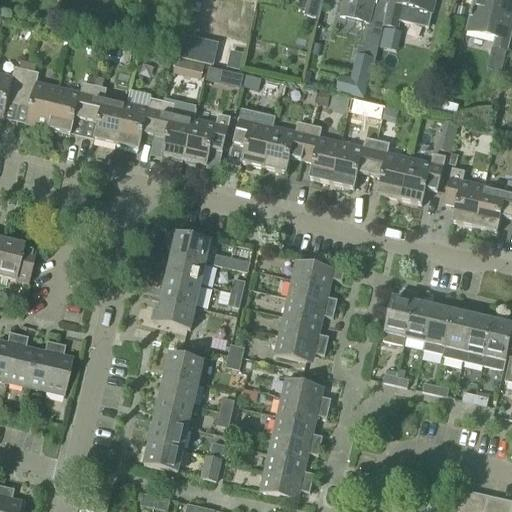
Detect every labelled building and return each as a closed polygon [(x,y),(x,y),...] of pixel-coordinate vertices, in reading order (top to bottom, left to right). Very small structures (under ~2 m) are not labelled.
[(307,0),(303,19),(318,22),(323,0),(307,0)] [(343,0),(339,21),(368,27),(382,31),(383,28),(388,5),(374,2),(374,0),(343,0)] [(389,0),(388,5),(383,28),(397,31),(398,24),(429,31),(432,15),(435,0),(389,0)] [(492,52),(506,55),(511,30),(511,25),(501,23),(506,0),(474,0),(466,36),(494,42),(492,52)] [(184,42),(185,39),(184,39),(183,46),(180,55),(179,61),(187,63),(213,69),(213,68),(210,67),(215,49),(184,42)] [(171,43),(169,53),(180,55),(183,46),(171,43)] [(244,52),(224,48),(219,72),(240,77),(244,52)] [(372,62),(357,59),(351,82),(340,80),(336,95),(363,101),(372,62)] [(165,60),(163,70),(170,71),(172,62),(165,60)] [(179,61),(177,61),(173,76),(183,79),(187,63),(179,61)] [(0,122),(3,123),(15,126),(29,66),(21,64),(19,72),(14,71),(12,81),(0,78),(0,122)] [(29,66),(18,110),(29,112),(26,129),(47,134),(57,91),(36,86),(39,77),(34,76),(36,68),(29,66)] [(242,90),(244,79),(233,76),(231,82),(236,89),(242,90)] [(258,94),(261,83),(246,79),(243,91),(258,94)] [(75,122),(86,125),(96,82),(89,80),(87,88),(83,87),(80,96),(57,91),(47,134),(71,139),(75,122)] [(93,144),(116,149),(126,107),(104,102),(106,92),(102,91),(104,83),(97,81),(96,82),(86,125),(97,127),(93,144)] [(327,97),(319,95),(317,107),(325,109),(327,97)] [(142,138),(154,140),(162,105),(150,102),(148,112),(126,107),(116,149),(138,154),(142,138)] [(162,105),(154,140),(166,143),(162,160),(173,162),(173,164),(182,166),(182,164),(184,165),(194,122),(196,113),(163,105),(162,105)] [(385,110),(382,122),(396,125),(399,113),(385,110)] [(240,169),(262,174),(272,131),(250,126),(253,117),(241,114),(233,150),(244,152),(240,169)] [(222,156),(230,120),(218,118),(216,127),(194,122),(184,165),(187,165),(186,167),(195,169),(195,167),(207,170),(211,153),(222,156)] [(301,165),(309,130),(297,127),(295,137),(272,131),(262,174),(285,179),(289,163),(301,165)] [(308,184),(332,190),(341,147),(319,142),(321,132),(309,130),(301,165),(312,168),(308,184)] [(357,178),(369,181),(377,145),(365,143),(363,152),(341,147),(332,190),(353,195),(357,178)] [(376,200),(399,205),(409,163),(387,158),(389,148),(377,145),(369,181),(380,183),(376,200)] [(440,154),(451,156),(453,148),(442,146),(440,154)] [(431,168),(409,163),(399,205),(421,210),(425,194),(437,196),(445,161),(433,158),(431,168)] [(451,227),(474,233),(484,190),(461,185),(463,175),(451,173),(443,208),(455,211),(451,227)] [(500,221),(511,223),(511,186),(507,185),(505,195),(484,190),(474,233),(496,238),(500,221)] [(176,238),(171,261),(205,269),(210,246),(176,238)] [(21,251),(0,246),(0,284),(24,290),(32,257),(20,254),(21,251)] [(171,261),(166,283),(200,291),(205,269),(171,261)] [(249,266),(225,261),(223,271),(247,277),(249,266)] [(295,265),(291,285),(324,292),(326,282),(341,286),(343,276),(295,265)] [(166,283),(161,305),(195,313),(200,291),(166,283)] [(233,283),(230,297),(242,299),(245,286),(233,283)] [(291,285),(287,303),(335,314),(337,305),(321,301),(324,292),(291,285)] [(221,295),(218,307),(228,309),(230,297),(221,295)] [(227,311),(238,313),(239,314),(242,299),(230,297),(228,309),(227,311)] [(383,346),(403,350),(413,306),(393,301),(383,346)] [(287,303),(282,322),(315,329),(317,320),(333,323),(335,314),(287,303)] [(190,336),(195,313),(161,305),(155,328),(190,336)] [(403,350),(423,355),(433,311),(413,306),(403,350)] [(423,355),(442,359),(453,315),(433,311),(423,355)] [(443,361),(462,366),(473,320),(453,315),(442,359),(443,359),(443,361)] [(462,366),(482,371),(493,325),(473,320),(462,366)] [(282,322),(278,341),(326,352),(328,343),(313,339),(315,329),(282,322)] [(504,375),(506,367),(511,339),(511,328),(493,325),(482,371),(504,375)] [(0,387),(5,388),(16,341),(7,339),(3,353),(0,352),(0,387)] [(5,388),(24,393),(31,360),(23,358),(26,343),(16,341),(5,388)] [(324,361),(326,352),(278,341),(274,360),(306,368),(309,358),(324,361)] [(24,393),(43,397),(54,349),(44,347),(41,362),(31,360),(24,393)] [(63,351),(54,349),(43,397),(62,401),(70,369),(60,366),(63,351)] [(244,352),(230,349),(228,359),(242,362),(244,352)] [(169,358),(164,381),(198,388),(203,366),(169,358)] [(242,362),(228,359),(225,372),(239,375),(242,362)] [(385,373),(382,387),(393,390),(397,376),(385,373)] [(408,384),(403,383),(405,375),(398,373),(397,376),(393,390),(406,393),(408,384)] [(164,381),(159,403),(193,410),(198,388),(164,381)] [(284,384),(280,403),(329,414),(331,405),(316,402),(318,391),(284,384)] [(421,396),(433,399),(435,391),(423,388),(421,396)] [(433,399),(446,402),(448,393),(435,391),(433,399)] [(461,406),(473,408),(475,400),(463,397),(461,406)] [(486,411),(488,403),(475,400),(473,408),(486,411)] [(159,403),(154,424),(188,432),(193,410),(159,403)] [(223,403),(219,417),(231,419),(234,405),(223,403)] [(280,403),(276,422),(310,429),(312,420),(326,424),(329,414),(280,403)] [(216,430),(227,433),(228,433),(231,419),(219,417),(216,430)] [(276,422),(272,440),(320,451),(322,442),(307,439),(310,429),(276,422)] [(154,424),(149,447),(183,455),(188,432),(154,424)] [(272,440),(267,459),(301,467),(303,458),(318,461),(320,451),(272,440)] [(178,478),(178,477),(183,455),(149,447),(144,470),(178,478)] [(224,450),(213,447),(209,461),(221,464),(224,450)] [(267,459),(263,478),(312,489),(314,480),(299,477),(301,467),(267,459)] [(221,464),(209,461),(205,460),(200,483),(216,486),(221,464)] [(263,478),(259,497),(293,505),(295,495),(309,499),(312,489),(263,478)] [(18,511),(20,506),(10,504),(12,495),(3,492),(0,505),(0,511),(18,511)] [(462,495),(458,511),(471,511),(475,498),(462,495)] [(151,511),(153,511),(156,501),(143,498),(140,510),(151,511)] [(484,511),(487,501),(475,498),(471,511),(484,511)] [(156,501),(153,511),(168,511),(170,504),(156,501)] [(498,511),(500,504),(487,501),(484,511),(498,511)]
